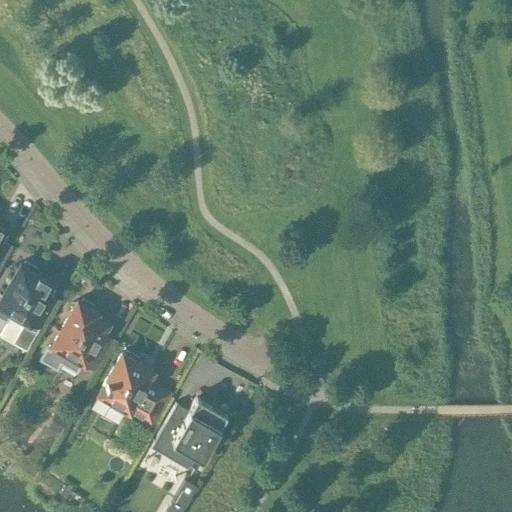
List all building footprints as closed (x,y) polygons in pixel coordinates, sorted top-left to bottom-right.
[(0,256),(8,242),(0,237),(0,229),(2,225),(1,224),(1,223),(0,222),(0,256)] [(23,262),(20,261),(2,293),(0,291),(0,316),(5,320),(8,315),(36,331),(56,296),(41,288),(48,277),(46,276),(46,275),(35,269),(34,269),(35,266),(24,260),(23,262)] [(82,360),(94,366),(111,336),(99,330),(105,319),(94,313),(96,310),(93,308),(95,305),(82,297),(80,301),(77,299),(49,347),(63,355),(60,361),(76,370),(82,360)] [(104,381),(98,391),(112,399),(109,404),(123,412),(126,407),(150,421),(167,391),(145,378),(151,368),(149,367),(150,366),(139,360),(138,360),(137,360),(140,356),(126,348),(124,352),(121,350),(106,377),(104,380),(104,381)] [(227,378),(227,390),(247,389),(246,377),(227,378)] [(201,455),(224,415),(226,412),(196,395),(188,408),(175,401),(153,441),(165,448),(163,452),(188,466),(196,452),(201,455)] [(179,488),(165,511),(179,511),(190,494),(179,488)]
